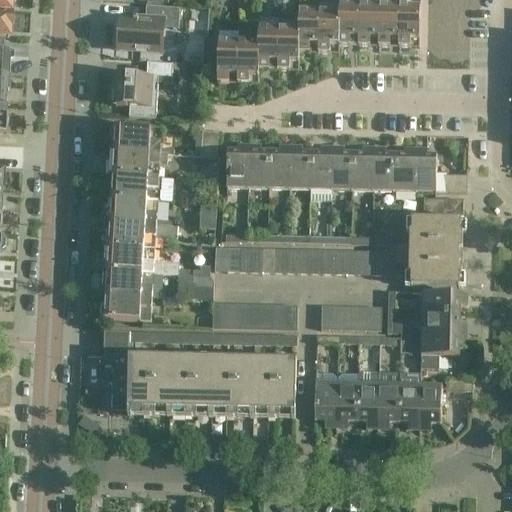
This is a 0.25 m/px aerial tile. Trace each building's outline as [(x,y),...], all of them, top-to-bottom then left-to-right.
[(0,0),(0,15),(10,16),(10,7),(14,6),(14,0),(0,0)] [(359,0),(359,8),(358,50),(378,50),(379,8),(379,0),(359,0)] [(319,18),(319,49),(318,57),(339,57),(340,19),(339,19),(339,7),(319,7),(319,18)] [(339,7),(339,19),(340,19),(339,57),(340,50),(358,50),(359,8),(339,7)] [(118,53),(138,54),(162,56),(164,31),(179,32),(180,11),(146,8),(145,25),(138,24),(138,22),(134,21),(134,24),(120,23),(118,53)] [(399,9),(379,8),(378,50),(390,51),(390,43),(399,43),(399,9)] [(399,9),(399,43),(398,51),(410,51),(410,43),(419,43),(418,51),(419,51),(420,9),(399,9)] [(10,16),(0,15),(0,40),(8,41),(9,29),(12,27),(13,22),(9,20),(10,16)] [(299,18),(299,22),(298,67),(298,75),(299,75),(299,57),(310,57),(310,49),(319,49),(319,18),(299,18)] [(259,45),(258,88),(259,88),(259,74),(278,74),(279,21),(260,21),(259,45)] [(299,22),(279,21),(278,74),(290,74),(290,66),(298,67),(299,22)] [(230,79),(238,79),(239,45),(219,44),(218,87),(229,87),(230,79)] [(238,87),(258,88),(259,45),(239,45),(238,79),(238,87)] [(129,121),(156,122),(158,82),(172,83),(173,68),(148,66),(147,79),(117,77),(116,92),(112,92),(111,103),(115,104),(114,109),(130,110),(129,121)] [(0,108),(5,109),(5,94),(9,92),(9,84),(6,82),(6,80),(0,79),(0,108)] [(116,147),(115,155),(168,158),(173,158),(174,153),(165,152),(165,153),(161,153),(162,133),(117,130),(112,135),(112,143),(116,147)] [(201,160),(217,161),(219,137),(203,136),(201,160)] [(248,193),(248,192),(249,148),(238,148),(238,154),(228,154),(227,193),(248,193)] [(248,192),(268,193),(269,155),(261,155),(261,149),(249,148),(248,192)] [(268,193),(290,193),(291,149),(279,149),(279,155),(269,155),(268,193)] [(290,193),(311,194),(312,156),(302,156),(303,150),(291,149),(290,193)] [(311,194),(331,194),(333,150),(321,150),(321,157),(312,156),(311,194)] [(331,194),(352,195),(353,157),(344,157),(344,151),(333,150),(331,194)] [(352,195),(372,195),(374,151),(363,151),(363,157),(353,157),(352,195)] [(372,195),(394,196),(395,158),(386,158),(386,151),(374,151),(372,195)] [(394,196),(414,196),(415,152),(404,152),(404,158),(395,158),(394,196)] [(415,152),(414,196),(435,196),(435,197),(467,198),(468,180),(446,179),(447,177),(436,177),(437,159),(427,159),(427,152),(415,152)] [(110,179),(114,179),(159,181),(159,169),(167,169),(168,158),(115,155),(115,162),(110,162),(110,179)] [(199,184),(205,184),(218,185),(218,179),(218,172),(200,171),(199,184)] [(113,202),(112,203),(157,206),(159,181),(114,179),(113,202)] [(218,185),(205,184),(205,194),(218,195),(218,185)] [(112,219),(111,227),(156,230),(157,206),(112,203),(108,206),(108,214),(112,219)] [(410,248),(396,248),(395,265),(409,265),(409,290),(462,291),(463,204),(424,203),(423,216),(423,223),(410,223),(410,248)] [(395,223),(393,235),(406,237),(409,225),(395,223)] [(106,246),(111,251),(155,253),(155,242),(177,243),(178,231),(156,230),(111,227),(111,235),(106,238),(106,246)] [(111,251),(108,274),(153,277),(179,278),(179,269),(154,267),(155,253),(111,251)] [(214,276),(227,276),(227,252),(216,252),(214,276)] [(227,276),(239,276),(240,253),(227,252),(227,276)] [(239,276),(252,277),(252,253),(240,253),(239,276)] [(252,277),(263,277),(263,253),(252,253),(252,277)] [(263,277),(275,277),(276,253),(263,253),(263,277)] [(275,277),(287,278),(288,254),(276,253),(275,277)] [(287,278),(299,278),(300,254),(288,254),(287,278)] [(299,278),(311,278),(311,254),(300,254),(299,278)] [(311,278),(323,278),(323,254),(311,254),(311,278)] [(323,278),(335,279),(335,255),(323,254),(323,278)] [(335,279),(347,279),(347,255),(335,255),(335,279)] [(347,279),(359,279),(359,255),(347,255),(347,279)] [(359,279),(371,279),(371,255),(359,255),(359,279)] [(371,255),(371,279),(383,280),(383,256),(371,255)] [(107,298),(152,301),(161,301),(161,293),(152,292),(153,277),(108,274),(104,274),(103,290),(108,291),(107,298)] [(214,287),(211,281),(195,280),(194,290),(188,290),(187,303),(213,305),(214,287)] [(422,296),(422,317),(460,318),(460,309),(467,309),(467,297),(422,296)] [(152,301),(107,298),(107,306),(102,310),(101,318),(106,323),(150,326),(152,301)] [(179,302),(164,302),(164,310),(179,311),(179,302)] [(212,333),(224,334),(225,308),(213,308),(212,333)] [(224,334),(236,334),(237,308),(225,308),(224,334)] [(236,334),(248,334),(249,308),(237,308),(236,334)] [(248,334),(261,334),(261,309),(249,308),(248,334)] [(261,334),(273,335),(274,309),(261,309),(261,334)] [(273,335),(285,335),(285,309),(274,309),(273,335)] [(285,309),(285,335),(297,335),(298,310),(285,309)] [(334,310),(322,310),(321,334),(334,334),(334,310)] [(346,311),(334,310),(334,334),(345,335),(346,311)] [(358,311),(346,311),(345,335),(357,335),(358,311)] [(370,311),(358,311),(357,335),(370,335),(370,311)] [(382,312),(370,311),(370,335),(381,336),(382,312)] [(422,317),(421,338),(466,338),(466,328),(460,328),(460,318),(422,317)] [(128,419),(149,420),(170,420),(171,361),(150,361),(129,360),(129,347),(130,336),(104,336),(104,361),(113,361),(112,413),(128,414),(128,419)] [(466,338),(421,338),(421,345),(421,373),(439,373),(439,360),(459,360),(460,350),(466,351),(466,338)] [(170,420),(191,421),(212,421),(213,362),(192,361),(171,361),(170,420)] [(212,421),(233,422),(253,422),(255,363),(234,362),(213,362),(212,421)] [(253,422),(274,422),(295,423),(297,364),(276,363),(255,363),(253,422)] [(325,431),(336,432),(337,381),(333,377),(316,377),(315,425),(325,425),(325,431)] [(348,425),(357,425),(358,378),(341,377),(337,381),(336,432),(348,432),(348,425)] [(408,433),(419,434),(420,389),(420,377),(400,377),(400,388),(400,427),(408,427),(408,433)] [(447,395),(460,396),(460,384),(446,384),(447,395)] [(460,384),(460,396),(472,396),(472,385),(460,384)] [(367,432),(378,433),(379,388),(358,387),(357,425),(367,426),(367,432)] [(390,426),(400,427),(400,388),(379,388),(378,433),(390,433),(390,426)] [(420,389),(419,434),(431,434),(431,428),(441,428),(443,389),(420,389)]
